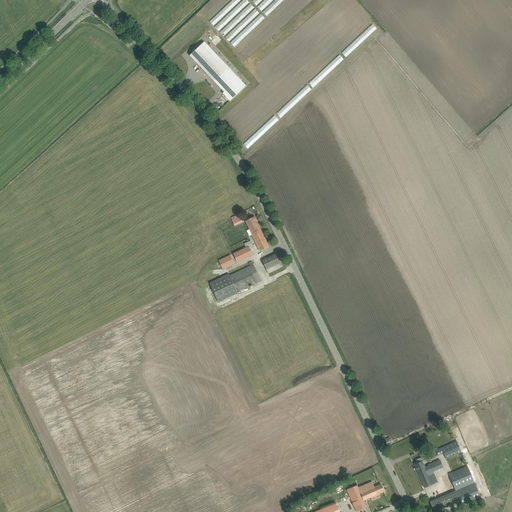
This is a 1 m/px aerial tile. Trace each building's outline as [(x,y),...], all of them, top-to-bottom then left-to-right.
[(231,0),(209,21),(213,26),(241,0),(231,0)] [(247,0),(242,0),(214,27),(219,32),(219,31),(224,37),(229,41),(260,12),(255,7),(255,8),(247,0)] [(261,11),(272,0),(263,0),(257,6),(261,11)] [(234,47),(265,18),(261,13),(230,42),(234,47)] [(211,49),(204,42),(190,55),(214,81),(226,69),(209,51),(211,49)] [(226,69),(214,81),(224,92),(223,93),(230,101),(246,86),(228,67),(226,69)] [(232,219),(235,226),(244,221),(241,215),(232,219)] [(254,217),(245,221),(253,236),(262,232),(254,217)] [(262,232),(253,236),(260,251),(269,247),(262,232)] [(249,246),(233,254),(237,263),(253,255),(252,255),(252,253),(249,246)] [(262,260),(268,273),(278,269),(283,267),(281,262),(284,261),(280,252),(275,254),(262,260)] [(230,255),(219,261),(223,269),(234,264),(230,255)] [(228,274),(209,283),(219,303),(238,294),(237,292),(261,280),(253,264),(229,276),(228,274)] [(268,294),(260,297),(266,314),(275,311),(268,294)] [(289,304),(280,307),(285,320),(294,317),(289,304)] [(479,454),(481,453),(482,452),(484,450),(484,448),(484,445),(483,442),(481,440),(479,439),(476,438),(473,439),(470,441),(469,443),(468,446),(469,448),(470,451),(471,453),(474,454),(477,454),(479,454)] [(444,454),(447,460),(462,454),(457,442),(436,451),(439,456),(444,454)] [(449,468),(458,464),(456,458),(447,461),(449,468)] [(419,475),(424,488),(437,482),(433,471),(443,467),(440,460),(432,463),(433,464),(430,465),(432,469),(419,475)] [(422,461),(414,464),(419,475),(432,469),(430,465),(425,467),(422,461)] [(475,483),(468,466),(441,477),(449,494),(475,483)] [(364,500),(373,496),(370,489),(374,487),(372,482),(358,488),(357,485),(347,490),(356,511),(367,507),(364,500)] [(374,487),(370,489),(373,496),(384,491),(381,484),(374,487)] [(475,484),(456,491),(462,505),(481,497),(475,484)]
